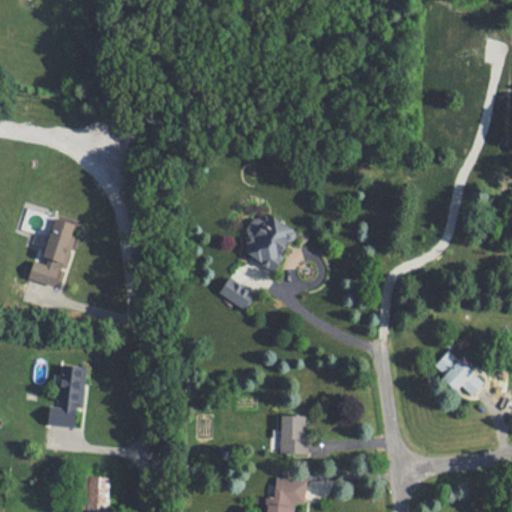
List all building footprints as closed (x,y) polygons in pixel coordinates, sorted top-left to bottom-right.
[(268,212),(263,220),(256,216),(243,239),(249,243),(245,251),(275,269),(299,231),(268,212)] [(29,279),(58,288),(77,223),(56,217),(42,261),(35,259),(29,279)] [(246,298),(226,284),(221,292),(241,306),(246,298)] [(485,381),(450,349),(435,366),(470,398),(485,381)] [(54,425),(80,427),(86,366),(59,364),(54,425)] [(307,454),(306,414),(276,415),(277,454),(307,454)] [(85,511),(108,511),(109,475),(80,475),(79,511),(85,511)] [(307,478),(276,478),(276,495),(266,495),(266,511),(291,511),(292,502),(306,502),(307,478)]
